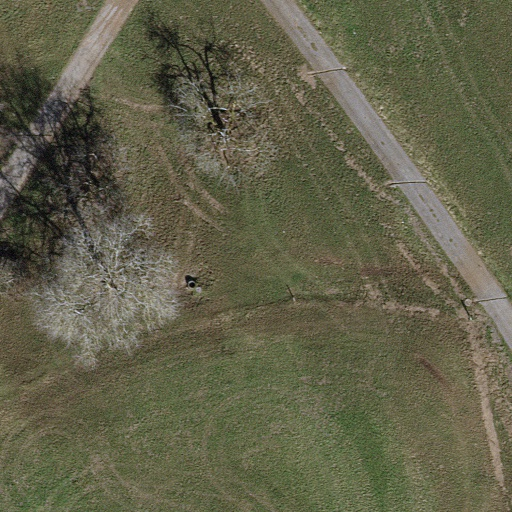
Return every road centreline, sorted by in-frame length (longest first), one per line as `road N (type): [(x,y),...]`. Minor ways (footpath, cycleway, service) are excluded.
road 1 (track): [(277,0),(511,332)]
road 2 (track): [(0,200),(123,0)]
